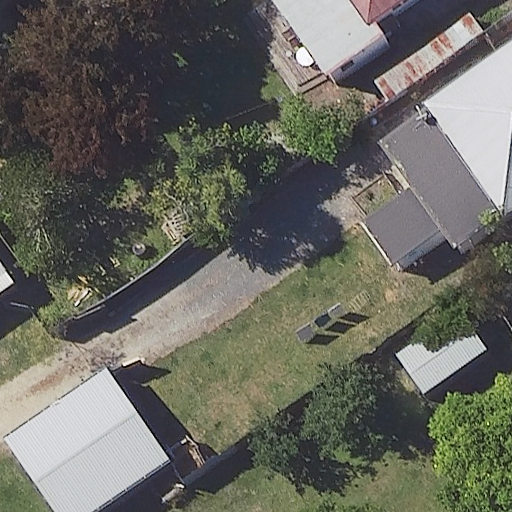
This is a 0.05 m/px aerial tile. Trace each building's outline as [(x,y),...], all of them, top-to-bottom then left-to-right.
[(0,0),(0,30),(34,0),(0,0)] [(430,0),(271,0),(324,75),(430,0)] [(278,99),(226,35),(174,77),(226,141),(278,99)] [(511,229),(511,67),(379,160),(417,215),(378,242),(399,272),(445,240),(462,264),(511,229)] [(0,308),(22,293),(0,260),(0,308)] [(394,360),(431,411),(497,361),(460,311),(394,360)] [(115,511),(176,470),(115,381),(15,450),(57,511),(115,511)]
